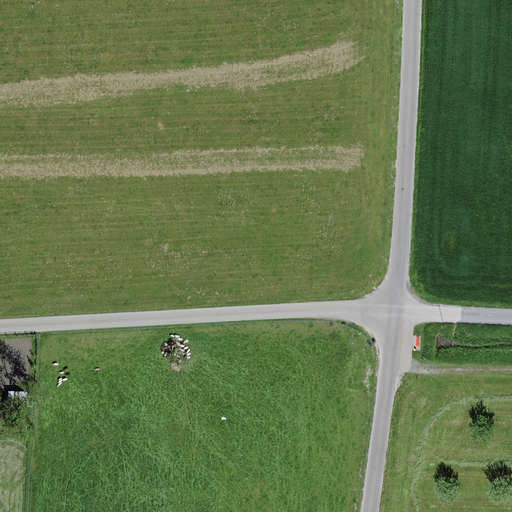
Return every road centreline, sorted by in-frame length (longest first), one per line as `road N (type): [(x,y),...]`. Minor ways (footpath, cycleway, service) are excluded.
road 1 (unclassified): [(0,333),(395,312)]
road 2 (residential): [(395,312),(420,0)]
road 3 (residential): [(367,511),(395,312)]
road 4 (track): [(389,379),(511,383)]
